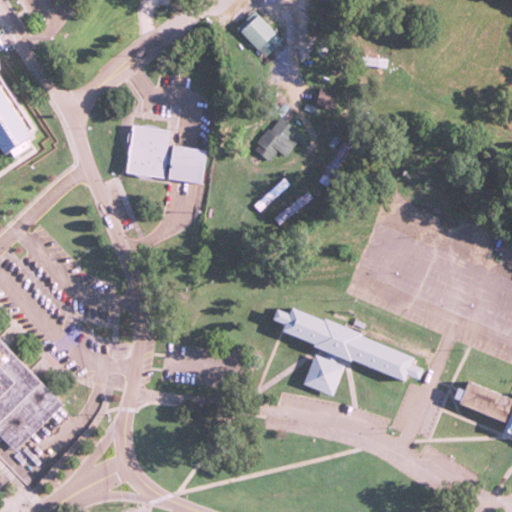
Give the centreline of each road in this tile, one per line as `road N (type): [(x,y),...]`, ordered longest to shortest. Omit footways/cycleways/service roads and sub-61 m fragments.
road 1 (secondary): [(202,511),(160,496),(128,464),(135,297),(66,111)]
road 2 (tertiary): [(66,111),(204,0)]
road 3 (residential): [(66,111),(0,8)]
